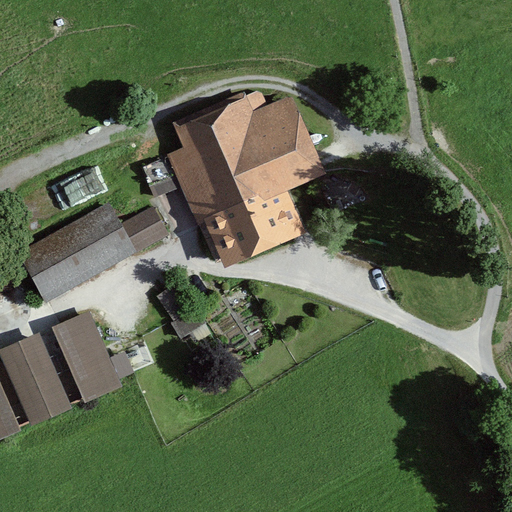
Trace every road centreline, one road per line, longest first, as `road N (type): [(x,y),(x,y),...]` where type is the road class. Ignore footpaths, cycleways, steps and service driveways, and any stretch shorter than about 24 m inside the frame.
road 1 (track): [(478,350),(499,284),(486,222),(428,152),(396,0)]
road 2 (unclassified): [(182,264),(338,294),(478,350),(511,405)]
